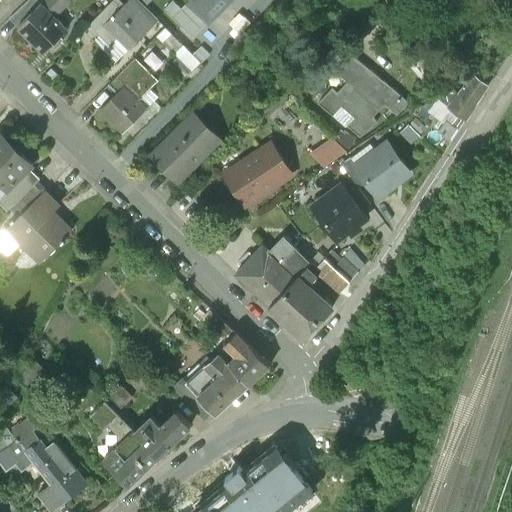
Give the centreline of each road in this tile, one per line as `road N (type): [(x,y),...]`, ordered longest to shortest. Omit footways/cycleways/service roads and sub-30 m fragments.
road 1 (residential): [(0,67),(306,370)]
road 2 (residential): [(306,370),(511,70)]
road 3 (tertiary): [(301,411),(343,409),(511,463)]
road 4 (tertiary): [(124,511),(246,426),(301,411)]
